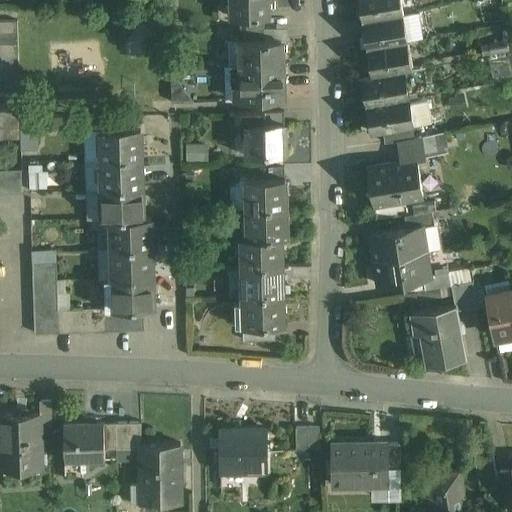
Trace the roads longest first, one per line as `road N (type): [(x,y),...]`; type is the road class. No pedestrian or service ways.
road 1 (residential): [(326,381),(329,103),(321,0)]
road 2 (residential): [(326,381),(0,366)]
road 3 (residential): [(511,399),(326,381)]
